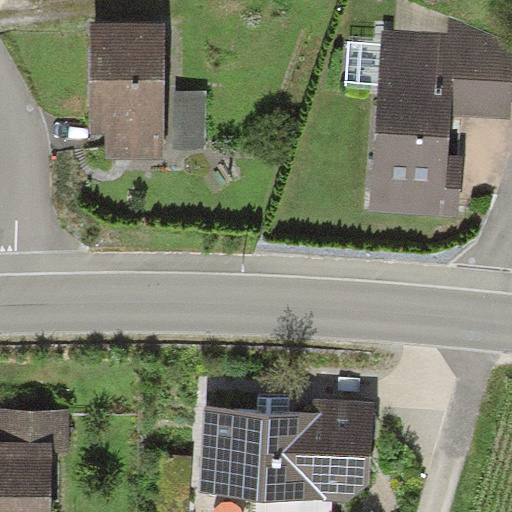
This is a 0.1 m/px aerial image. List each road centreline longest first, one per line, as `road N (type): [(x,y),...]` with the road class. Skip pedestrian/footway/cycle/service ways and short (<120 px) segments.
road 1 (secondary): [(17,296),(296,298),(511,321)]
road 2 (residential): [(17,296),(0,87)]
